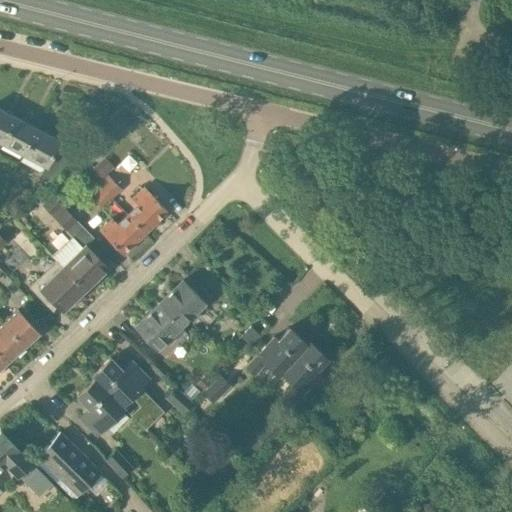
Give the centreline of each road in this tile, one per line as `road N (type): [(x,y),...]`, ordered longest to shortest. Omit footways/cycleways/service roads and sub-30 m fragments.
road 1 (primary): [(511,131),(0,0)]
road 2 (unclassified): [(511,453),(238,180)]
road 3 (residential): [(0,408),(238,180)]
road 4 (unclassified): [(256,109),(0,46)]
road 5 (unclassified): [(511,174),(256,109)]
road 6 (track): [(147,511),(24,385)]
